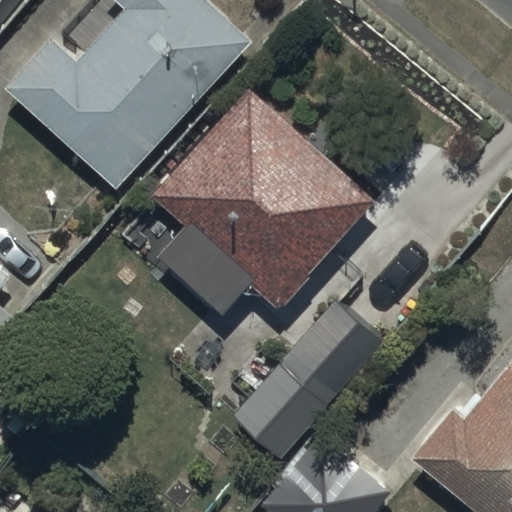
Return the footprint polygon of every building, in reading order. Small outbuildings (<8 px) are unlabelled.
[(12,73),(123,176),(258,31),(224,0),(126,0),(82,49),(56,25),(12,73)] [(381,190),(250,75),(154,184),(190,215),(163,246),(229,303),(255,274),(284,299),(381,190)] [(0,260),(0,358),(2,357),(0,355),(0,335),(18,350),(38,325),(19,310),(35,289),(0,260)] [(337,287),(236,406),(288,450),(389,331),(337,287)] [(455,399),(416,445),(493,511),(511,511),(511,347),(463,405),(455,399)] [(262,496),(271,503),(262,511),(368,511),(391,486),(322,427),(262,496)]
